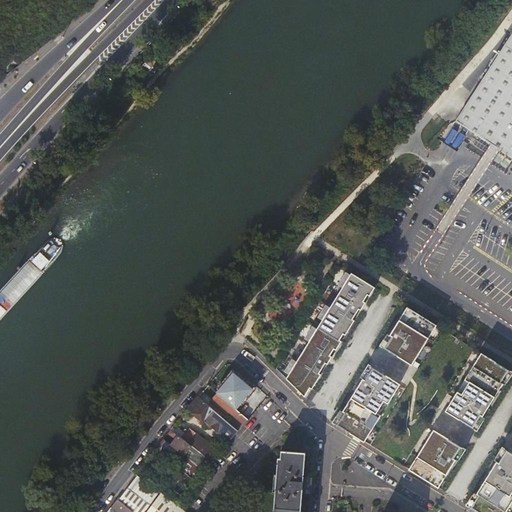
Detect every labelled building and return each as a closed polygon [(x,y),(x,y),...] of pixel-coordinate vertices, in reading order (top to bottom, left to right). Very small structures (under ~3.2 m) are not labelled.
[(511,28),(502,45),(453,121),(511,158),(511,28)] [(287,379),(306,397),(311,389),(313,390),(322,375),(320,374),(334,350),(337,351),(342,342),(340,341),(344,335),(346,336),(355,321),(353,320),(368,296),(370,297),(375,288),(352,274),(287,379)] [(406,307),(389,335),(392,337),(388,344),(396,349),(393,353),(411,365),(428,338),(424,335),(431,324),(435,326),(436,325),(406,307)] [(480,353),(464,380),(468,382),(461,394),(457,391),(445,410),(464,422),(467,417),(474,421),(479,414),(482,416),(502,383),(500,382),(508,369),(480,353)] [(374,368),(370,373),(378,378),(381,373),(374,368)] [(253,388),(233,371),(216,391),(217,392),(233,406),(236,408),(253,388)] [(345,412),(337,425),(364,442),(381,415),(376,412),(383,401),(388,403),(400,384),(381,373),(378,378),(370,373),(366,381),(363,379),(343,411),(345,412)] [(226,413),(230,410),(233,406),(217,392),(211,400),(226,413)] [(228,442),(239,430),(198,396),(190,406),(194,410),(193,412),(203,421),(205,419),(220,433),(219,434),(228,442)] [(245,423),(248,418),(236,408),(233,406),(230,410),(245,423)] [(186,432),(175,424),(171,429),(172,430),(178,435),(182,438),(186,432)] [(191,427),(186,432),(182,438),(189,443),(197,433),(191,427)] [(409,468),(409,469),(439,487),(456,459),(452,457),(457,450),(449,446),(452,441),(433,430),(416,457),(421,459),(414,471),(409,468)] [(203,454),(211,444),(197,433),(189,443),(191,445),(203,454)] [(178,435),(176,438),(172,444),(184,454),(191,445),(189,443),(182,438),(178,435)] [(156,448),(176,464),(179,461),(169,453),(172,449),(170,447),(162,441),(156,448)] [(172,444),(170,447),(172,449),(182,457),(184,454),(172,444)] [(212,460),(220,451),(211,444),(203,454),(212,460)] [(196,480),(212,460),(203,454),(191,445),(184,454),(182,457),(179,461),(176,464),(178,465),(177,466),(196,480)] [(169,453),(179,461),(182,457),(172,449),(169,453)] [(301,511),(303,492),(304,475),(306,452),(281,450),(280,456),(278,456),(273,511),(301,511)] [(471,507),(479,511),(505,511),(511,501),(511,495),(510,495),(511,491),(511,459),(511,460),(504,455),(500,463),(496,461),(476,493),(479,495),(471,507)] [(183,496),(196,480),(177,466),(164,483),(183,496)] [(159,489),(137,473),(117,498),(134,511),(135,511),(144,511),(161,491),(159,489)] [(161,491),(183,509),(189,501),(183,496),(164,483),(159,489),(161,491)] [(187,511),(183,509),(161,491),(144,511),(187,511)] [(133,511),(134,511),(117,498),(111,507),(118,511),(133,511)]
